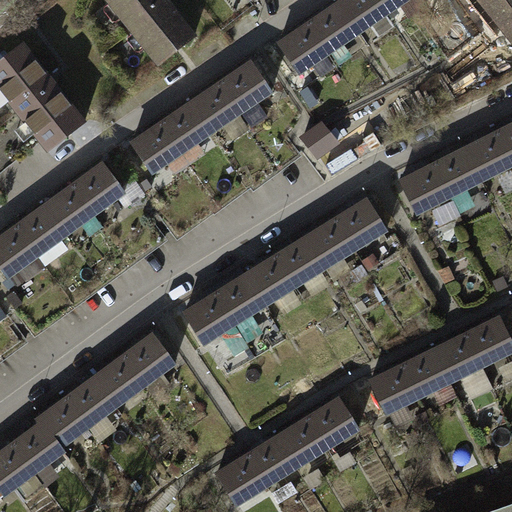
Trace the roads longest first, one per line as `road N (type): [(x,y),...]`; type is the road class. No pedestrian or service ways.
road 1 (residential): [(0,418),(159,302),(371,167),(511,92)]
road 2 (residential): [(0,218),(311,0)]
